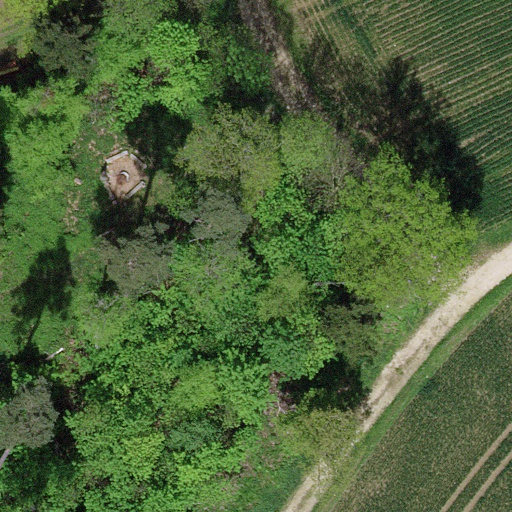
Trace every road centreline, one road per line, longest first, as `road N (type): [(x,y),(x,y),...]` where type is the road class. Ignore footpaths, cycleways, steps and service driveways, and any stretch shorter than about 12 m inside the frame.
road 1 (track): [(473,285),(316,87),(263,0)]
road 2 (track): [(511,259),(435,317),(296,511)]
